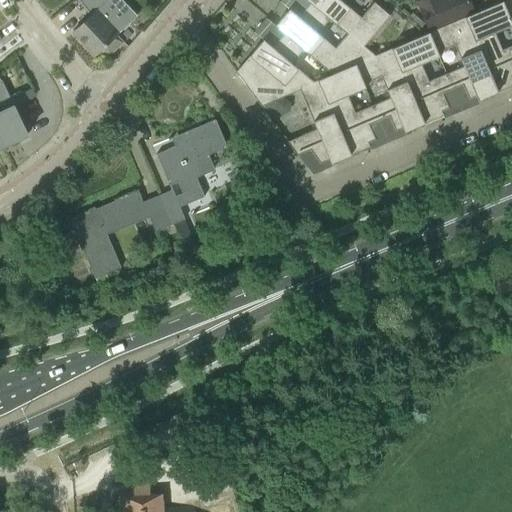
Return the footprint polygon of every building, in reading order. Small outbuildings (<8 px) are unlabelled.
[(305,0),(309,3),(328,18),(347,33),(363,46),(389,16),(373,2),(360,18),(342,3),(345,0),(305,0)] [(418,9),(428,32),(464,17),(474,13),(469,0),(418,0),(416,1),(420,8),(418,9)] [(511,0),(504,0),(501,1),(511,25),(511,24),(511,23),(511,20),(511,19),(511,0)] [(464,17),(496,92),(511,85),(511,45),(501,50),(493,32),(511,25),(501,1),(474,13),(464,17)] [(274,26),(283,34),(302,50),(332,75),(353,65),(374,56),(363,46),(347,33),(335,48),(316,33),(328,18),(309,3),(297,17),(288,9),(274,26)] [(124,28),(102,4),(72,32),(94,56),(103,48),(109,55),(121,43),(115,36),(124,28)] [(428,32),(427,33),(437,56),(438,56),(437,52),(453,45),(462,66),(445,74),(451,89),(461,85),(468,100),(475,97),(477,101),(496,92),(464,17),(428,32)] [(427,33),(391,49),(423,124),(442,116),(440,111),(448,108),(441,93),(451,89),(445,74),(427,81),(420,64),(437,56),(427,33)] [(260,106),(299,90),(313,84),(290,64),(302,50),(283,34),(271,48),(262,40),(235,72),(260,106)] [(391,49),(374,56),(353,65),(363,88),(364,87),(363,83),(379,76),(388,98),(371,105),(378,121),(388,116),(394,131),(402,128),(403,132),(423,124),(391,49)] [(353,65),(332,75),(316,82),(349,155),(369,147),(367,143),(374,140),(368,125),(378,121),(371,105),(353,113),(346,95),(363,88),(353,65)] [(0,80),(0,140),(3,147),(26,135),(1,81),(0,80)] [(316,82),(313,84),(299,90),(315,130),(286,142),(296,156),(297,155),(309,150),(319,163),(328,160),(330,164),(349,155),(316,82)] [(170,190),(159,195),(174,232),(176,232),(177,234),(175,235),(183,256),(200,249),(196,240),(193,242),(183,220),(185,219),(180,208),(203,199),(194,178),(214,170),(207,154),(226,146),(214,120),(177,136),(180,144),(155,155),(170,190)] [(98,232),(146,212),(137,191),(69,220),(93,278),(114,269),(98,232)] [(163,237),(174,232),(159,195),(147,200),(153,215),(148,217),(154,232),(159,230),(163,237)] [(183,256),(175,235),(163,240),(172,261),(183,256)] [(131,496),(120,496),(120,511),(193,511),(192,508),(161,507),(160,494),(149,495),(148,485),(131,486),(131,496)]
